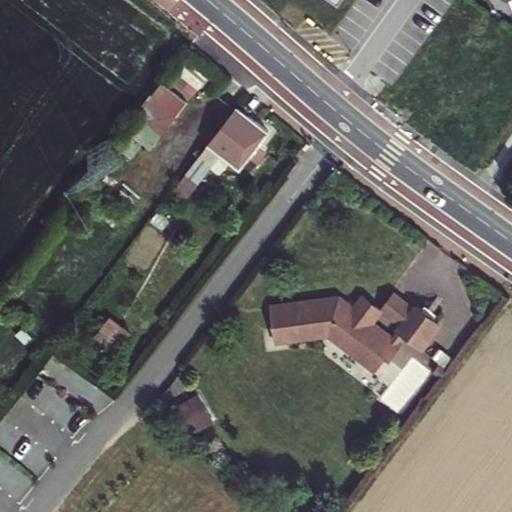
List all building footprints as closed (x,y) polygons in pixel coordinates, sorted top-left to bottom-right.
[(476,23),(464,38),(484,51),(494,35),(476,23)] [(430,44),(401,82),(428,102),(438,88),(431,83),(451,57),(430,44)] [(148,93),(102,154),(125,172),(134,160),(139,164),(176,115),(148,93)] [(223,119),(173,185),(184,194),(206,165),(229,181),(237,171),(244,176),(257,158),(251,152),(258,145),(223,119)] [(434,321),(392,290),(372,315),(414,348),(434,321)] [(265,311),(269,343),(324,335),(371,371),(380,359),(384,362),(394,348),(365,326),(372,315),(353,302),(345,312),(331,302),(265,311)]
